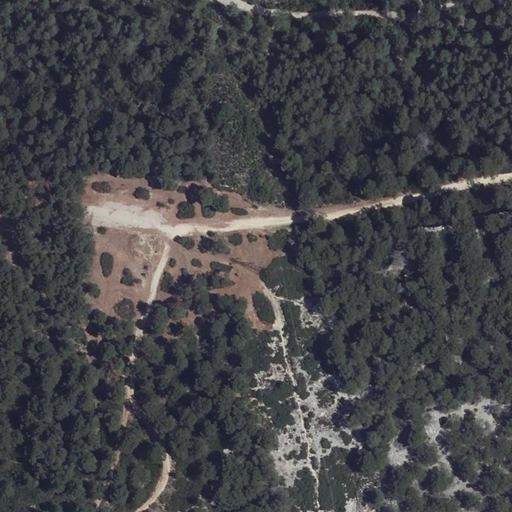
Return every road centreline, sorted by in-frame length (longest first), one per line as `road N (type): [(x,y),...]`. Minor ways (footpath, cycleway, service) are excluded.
road 1 (track): [(172,231),(511,182)]
road 2 (track): [(169,245),(241,265),(278,298),(309,434),(316,511)]
road 3 (track): [(140,511),(167,471),(165,448),(130,389),(132,351),(172,231)]
road 4 (track): [(255,0),(339,17),(437,0)]
road 5 (track): [(172,231),(87,206),(27,206),(0,224)]
road 6 (track): [(130,389),(95,511)]
